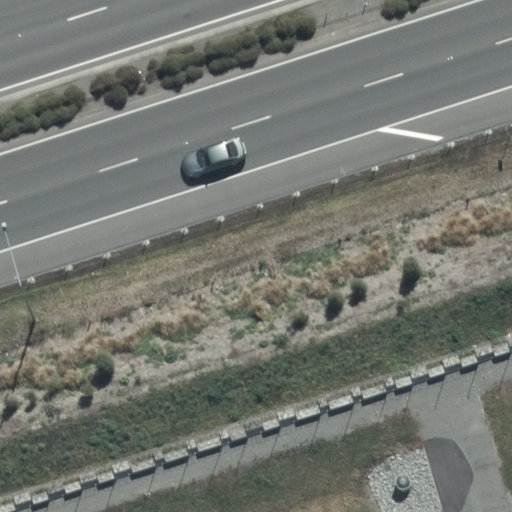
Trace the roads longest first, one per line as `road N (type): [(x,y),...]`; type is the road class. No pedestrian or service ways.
road 1 (trunk): [(511,39),(0,203)]
road 2 (trunk): [(0,47),(147,0)]
